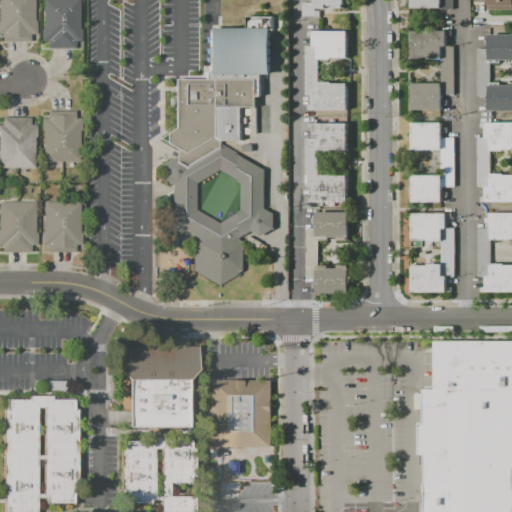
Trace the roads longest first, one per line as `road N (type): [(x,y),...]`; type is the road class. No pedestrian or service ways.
road 1 (residential): [(382,319),(374,0)]
road 2 (residential): [(0,285),(90,290),(163,318),(297,320)]
road 3 (residential): [(297,320),(511,320)]
road 4 (residential): [(299,511),(297,320)]
